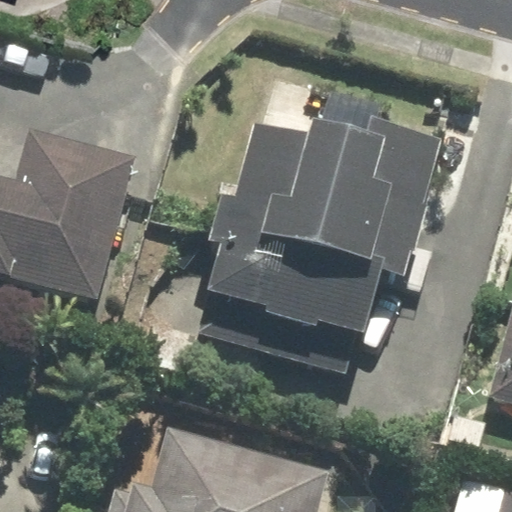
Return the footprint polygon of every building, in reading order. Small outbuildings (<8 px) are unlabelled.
[(259,129),(200,348),(355,389),(383,285),(408,291),(446,149),(375,130),(370,150),(315,136),(313,143),(259,129)] [(0,284),(99,312),(139,170),(26,139),(13,185),(0,181),(0,284)] [(511,327),(491,413),(511,417),(511,327)] [(455,407),(392,382),(373,430),(436,455),(455,407)] [(325,511),(332,487),(172,448),(157,507),(112,496),(107,511),(325,511)] [(511,511),(511,491),(506,490),(499,511),(511,511)]
